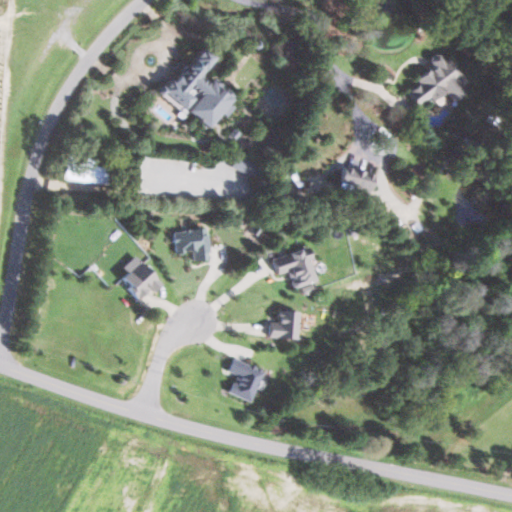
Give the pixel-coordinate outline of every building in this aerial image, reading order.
[(419,106),(432,96),(437,103),(448,94),(453,101),(470,88),(448,57),(443,60),(440,56),(415,75),(420,83),(408,92),(419,106)] [(63,179),(105,183),(107,165),(65,161),(63,179)] [(345,164),(340,181),(370,190),(376,174),(345,164)] [(208,259),(207,228),(174,230),(175,252),(194,252),(194,260),(208,259)] [(318,280),(308,246),(273,256),(278,274),(289,271),(293,287),(318,280)] [(121,277),(138,298),(151,287),(154,291),(162,285),(141,260),(121,277)] [(300,310),(279,310),(279,322),(271,322),(271,337),(299,338),(300,310)] [(252,401),(265,370),(234,358),(229,371),(237,375),(230,392),(252,401)]
